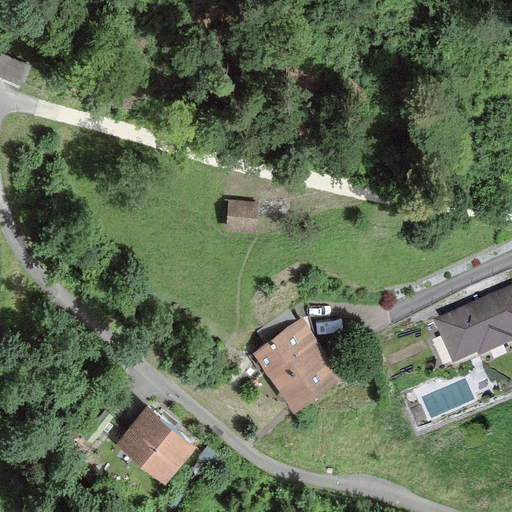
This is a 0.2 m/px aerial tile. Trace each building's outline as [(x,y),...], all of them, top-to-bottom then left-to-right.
[(0,53),(0,69),(22,79),(28,64),(18,60),(0,53)] [(226,222),(254,225),(255,210),(277,210),(277,199),(256,198),(255,204),(227,201),(226,222)] [(508,336),(511,334),(511,291),(436,324),(453,361),(477,350),(475,347),(505,333),(506,337),(508,336)] [(290,399),(335,368),(311,334),(310,335),(304,316),(296,321),(255,350),(290,399)] [(170,420),(162,429),(140,411),(124,430),(130,434),(118,449),(155,478),(188,435),(170,420)] [(199,452),(212,463),(219,453),(206,443),(199,452)]
